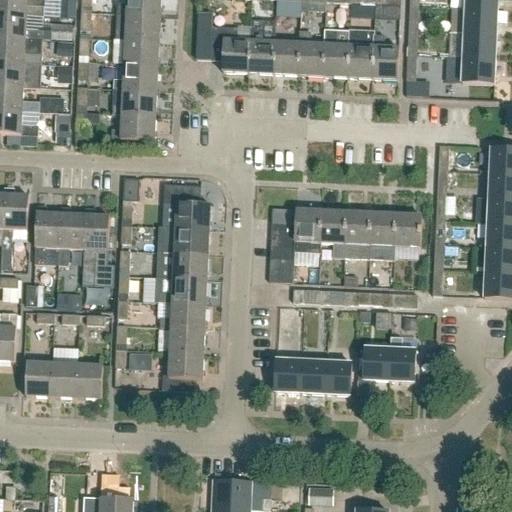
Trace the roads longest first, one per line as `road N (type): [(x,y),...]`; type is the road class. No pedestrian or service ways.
road 1 (residential): [(472,137),(239,126),(236,174)]
road 2 (residential): [(234,445),(243,195),(236,174)]
road 3 (residential): [(236,174),(212,165),(0,157)]
road 4 (residential): [(0,435),(234,445)]
road 5 (residential): [(234,445),(443,454)]
